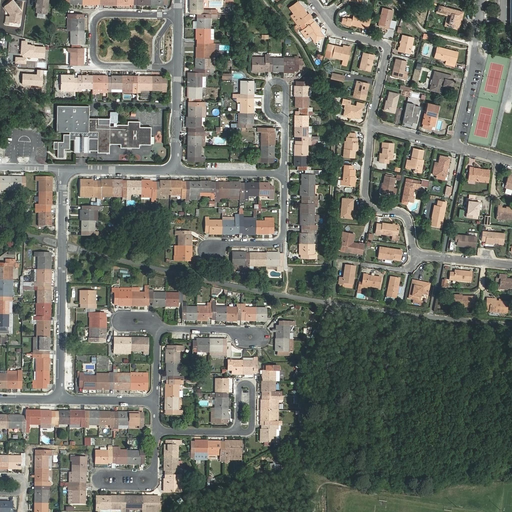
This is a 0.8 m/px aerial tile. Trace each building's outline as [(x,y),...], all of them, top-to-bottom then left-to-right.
[(47,0),(37,0),(36,12),(46,13),(47,0)] [(200,14),(211,14),(211,10),(203,10),(203,0),(189,0),(190,10),(191,10),(193,10),(193,14),(198,14),(200,14)] [(10,15),(9,22),(19,23),(21,12),(13,1),(11,1),(5,6),(5,7),(10,15)] [(299,21),(302,25),(303,24),(311,18),(312,17),(309,14),(308,15),(298,2),(289,8),(293,13),(299,21)] [(463,12),(439,5),(437,11),(451,15),(447,27),(452,28),(453,25),(458,26),(461,18),(462,18),(463,12)] [(383,8),(379,25),(394,29),(396,21),(391,20),(393,10),(383,8)] [(299,21),(293,13),(290,16),(296,23),(299,21)] [(84,14),(68,14),(68,31),(71,31),(84,31),(84,14)] [(200,14),(200,17),(198,17),(197,17),(197,21),(197,28),(211,28),(211,18),(219,18),(219,14),(217,14),(211,14),(200,14)] [(351,25),(368,29),(370,18),(354,14),(352,19),(347,18),(346,25),(351,26),(351,25)] [(311,18),(303,24),(302,25),(300,26),(308,37),(310,36),(315,43),(323,37),(317,28),(319,27),(315,21),(314,22),(311,18)] [(197,39),(198,39),(200,39),(200,43),(213,43),(214,39),(210,39),(211,28),(197,28),(197,39)] [(84,31),(71,31),(71,44),(68,44),(68,48),(81,48),(81,44),(84,44),(84,31)] [(403,35),(399,51),(410,54),(414,37),(403,35)] [(200,47),(198,47),(197,47),(197,58),(210,58),(213,58),(214,58),(215,43),(213,43),(200,43),(200,47)] [(342,65),(347,66),(351,50),(335,46),(332,57),(340,59),(343,60),(342,65)] [(81,48),(68,48),(68,52),(71,52),(70,65),(84,65),(84,52),(81,52),(81,48)] [(439,48),(437,58),(447,60),(446,64),(454,66),(455,62),(453,62),(456,52),(439,48)] [(363,52),(359,69),(370,71),(374,55),(363,52)] [(269,58),(269,55),(252,54),(252,71),(266,71),(266,68),(269,68),(269,58)] [(284,58),(284,56),(280,56),(280,58),(269,58),(269,68),(273,68),(273,71),(283,71),(284,58)] [(283,71),(298,72),(298,65),(302,65),(302,59),(298,59),(299,56),(295,56),(295,58),(284,58),(283,71)] [(209,72),(213,73),(213,69),(210,69),(210,58),(197,58),(197,68),(200,68),(200,72),(209,72)] [(396,59),(392,76),(402,79),(407,61),(396,59)] [(205,75),(209,75),(209,72),(200,72),(196,72),(194,72),(192,72),(192,76),(189,76),(189,87),(202,87),(202,77),(205,77),(205,75)] [(452,76),(435,72),(430,90),(441,93),(443,86),(452,88),(454,81),(451,80),(452,76)] [(61,75),(61,88),(78,88),(78,78),(74,78),(74,75),(61,75)] [(78,91),(82,91),(82,88),(93,89),(93,75),(82,75),(82,78),(78,78),(78,88),(78,91)] [(107,92),(107,91),(108,79),(104,79),(104,76),(93,75),(93,89),(93,92),(107,92)] [(107,91),(111,91),(111,89),(122,89),(122,76),(112,76),(112,79),(108,79),(107,91)] [(137,79),(133,79),(133,76),(122,76),(122,89),(137,89),(137,88),(137,79)] [(141,89),(151,89),(152,76),(141,76),(141,79),(137,79),(137,88),(141,88),(141,89)] [(162,91),(166,91),(166,79),(162,79),(162,76),(152,76),(151,89),(163,90),(162,91)] [(295,96),(309,97),(309,86),(312,86),(312,82),(311,82),(311,77),(304,77),(304,82),(299,82),(299,86),(297,85),(296,85),(295,96)] [(250,94),(254,94),(254,81),(241,81),(240,94),(238,94),(237,98),(250,98),(250,94)] [(369,84),(359,82),(356,97),(365,99),(369,84)] [(192,101),(201,102),(201,98),(202,98),(202,87),(189,87),(189,98),(192,98),(192,101)] [(399,94),(389,92),(387,101),(386,101),(384,110),(395,113),(399,94)] [(309,97),(295,96),(295,107),(296,107),(299,107),(299,111),(312,111),(312,108),(309,107),(309,97)] [(240,113),(253,113),(254,102),(250,102),(250,98),(237,98),(237,102),(240,102),(240,103),(240,113)] [(364,104),(357,103),(356,107),(349,105),(350,101),(344,99),(342,104),(345,105),(344,108),(345,109),(344,116),(352,118),(352,116),(359,118),(362,107),(363,108),(364,104)] [(205,105),(208,106),(208,102),(201,102),(192,101),(192,105),(188,105),(188,116),(202,117),(205,117),(205,105)] [(423,124),(423,127),(431,129),(434,116),(436,116),(438,106),(428,103),(425,114),(422,124),(423,124)] [(69,132),(69,135),(64,135),(64,143),(54,142),(54,148),(58,149),(58,157),(63,157),(64,148),(69,149),(69,139),(76,139),(76,137),(89,137),(88,150),(98,150),(98,152),(109,152),(109,144),(121,144),(121,147),(139,148),(139,144),(151,144),(151,127),(139,127),(139,122),(128,121),(128,125),(116,125),(116,126),(109,126),(109,119),(89,118),(89,106),(57,106),(57,131),(69,132)] [(298,115),(296,115),(295,115),(295,126),(308,126),(308,115),(312,115),(312,111),(299,111),(298,115)] [(238,113),(237,113),(237,127),(250,128),(250,124),(253,124),(253,113),(240,113),(238,113)] [(191,131),(205,131),(205,127),(201,127),(202,117),(188,116),(188,127),(189,127),(191,127),(191,131)] [(405,118),(404,126),(411,128),(413,119),(405,118)] [(295,126),(295,137),(296,137),(298,137),(298,140),(312,141),(319,141),(319,137),(308,137),(308,126),(295,126)] [(258,132),(261,132),(261,145),(274,145),(275,131),(272,131),(272,128),(258,128),(258,132)] [(191,135),(189,135),(188,135),(188,146),(201,146),(205,146),(205,135),(205,131),(191,131),(191,135)] [(345,141),(344,157),(354,157),(355,150),(356,150),(357,139),(355,139),(356,134),(347,133),(346,141),(345,141)] [(76,152),(88,152),(88,150),(89,137),(76,137),(76,139),(76,152)] [(298,144),(296,144),(295,144),(295,155),(308,155),(308,145),(312,145),(312,141),(298,140),(298,144)] [(383,143),(382,158),(380,158),(379,162),(389,163),(389,159),(392,159),(394,144),(383,143)] [(261,157),(258,157),(258,162),(274,162),(274,145),(261,145),(261,157)] [(205,157),(201,157),(201,146),(188,146),(188,156),(191,157),(191,160),(205,161),(205,157)] [(407,160),(406,168),(410,169),(410,167),(414,168),(414,171),(421,172),(423,161),(421,160),(423,151),(414,149),(411,161),(407,160)] [(308,155),(295,155),(294,166),(298,166),(298,170),(306,170),(311,170),(311,166),(308,166),(308,155)] [(435,176),(436,175),(446,177),(451,157),(440,155),(437,167),(434,166),(432,175),(435,176)] [(343,185),(353,186),(354,177),(355,177),(355,170),(353,170),(353,166),(345,165),(343,185)] [(468,180),(489,182),(490,171),(480,170),(480,168),(470,167),(468,180)] [(321,174),(321,170),(311,170),(306,170),(306,174),(302,174),(302,184),(315,185),(315,174),(321,174)] [(0,189),(10,190),(10,177),(0,176),(0,189)] [(384,183),(382,192),(395,195),(396,189),(393,188),(395,178),(385,176),(383,183),(384,183)] [(10,177),(10,190),(21,190),(21,193),(25,193),(25,180),(21,180),(21,177),(10,177)] [(49,177),(40,177),(40,181),(39,181),(39,192),(52,192),(52,181),(49,181),(49,177)] [(80,180),(80,193),(93,194),(93,197),(97,197),(97,196),(97,194),(97,184),(94,184),(94,181),(94,180),(80,180)] [(97,196),(101,197),(112,197),(112,194),(112,181),(101,180),(101,181),(101,184),(97,184),(97,194),(97,196)] [(123,194),(123,199),(127,200),(127,184),(123,184),(123,182),(123,181),(112,181),(112,194),(123,194)] [(127,184),(127,200),(130,200),(130,194),(141,194),(142,181),(131,181),(131,182),(131,184),(127,184)] [(141,194),(141,197),(152,197),(152,203),(156,203),(156,198),(156,185),(152,184),(153,182),(153,181),(142,181),(141,194)] [(156,185),(156,198),(160,198),(160,195),(171,195),(171,182),(160,181),(160,182),(160,185),(156,185)] [(407,201),(413,203),(414,196),(413,196),(414,189),(419,190),(421,184),(406,181),(402,200),(402,202),(403,203),(405,204),(407,203),(407,201)] [(171,182),(171,195),(181,195),(181,198),(185,198),(185,197),(186,185),(182,185),(182,182),(171,182)] [(185,197),(189,197),(196,198),(196,199),(200,199),(200,195),(200,182),(190,182),(190,183),(190,185),(186,185),(185,197)] [(211,195),(211,202),(215,202),(215,185),(211,185),(211,183),(211,182),(200,182),(200,195),(211,195)] [(215,185),(215,202),(219,202),(219,199),(219,196),(230,196),(230,182),(219,182),(219,183),(219,186),(215,185)] [(240,201),(244,201),(245,186),(241,186),(241,183),(230,182),(230,196),(230,199),(240,200),(240,201)] [(245,186),(244,201),(249,202),(249,196),(259,196),(259,183),(248,183),(248,186),(245,186)] [(259,183),(259,196),(270,196),(269,199),(274,199),(274,186),(270,186),(270,183),(259,183)] [(302,184),(301,195),(302,195),(305,195),(305,199),(318,200),(318,195),(315,195),(315,185),(302,184)] [(52,192),(39,192),(39,205),(36,205),(35,209),(49,209),(49,205),(51,205),(52,205),(52,192)] [(468,201),(467,217),(477,218),(479,202),(475,202),(475,199),(467,198),(466,201),(468,201)] [(318,204),(318,200),(305,199),(305,203),(302,203),(301,203),(301,214),(314,214),(315,207),(315,203),(318,204)] [(343,199),(341,217),(352,218),(353,218),(354,214),(352,214),(353,200),(343,199)] [(438,200),(437,205),(434,205),(432,218),(434,218),(432,226),(441,228),(446,202),(438,200)] [(511,207),(508,207),(508,208),(502,207),(502,205),(498,205),(496,218),(507,219),(511,219),(511,207)] [(95,209),(98,209),(103,210),(103,206),(101,206),(97,206),(85,206),(85,210),(83,210),(82,210),(82,221),(95,221),(95,209)] [(243,231),(243,233),(243,234),(256,234),(256,221),(257,208),(254,208),(254,218),(243,218),(243,208),(240,208),(240,211),(239,218),(239,231),(243,231)] [(39,213),(39,226),(52,226),(52,213),(51,213),(49,213),(49,209),(35,209),(35,213),(39,213)] [(317,229),(317,225),(314,225),(314,218),(314,214),(301,214),(301,225),(304,225),(304,229),(317,229)] [(239,231),(239,218),(235,218),(222,217),(222,220),(222,234),(235,234),(235,233),(235,231),(239,231)] [(256,234),(269,234),(269,233),(269,231),(273,231),(274,218),(269,218),(269,221),(265,221),(256,221),(256,234)] [(209,230),(209,233),(222,234),(222,220),(209,220),(205,220),(205,230),(209,230)] [(85,235),(98,236),(98,232),(95,232),(95,221),(82,221),(82,231),(85,232),(85,235)] [(400,237),(398,236),(399,225),(382,223),(382,224),(377,224),(375,234),(381,235),(381,234),(392,235),(391,239),(399,240),(400,237)] [(317,233),(317,229),(304,229),(304,233),(301,232),(301,243),(314,244),(314,233),(317,233)] [(192,235),(191,235),(188,235),(188,231),(175,231),(175,235),(178,235),(178,246),(192,246),(192,235)] [(482,240),(486,240),(485,243),(493,244),(493,243),(498,243),(498,244),(504,244),(504,234),(483,231),(482,240)] [(343,241),(351,242),(352,238),(350,238),(351,233),(344,232),(342,240),(343,241)] [(457,246),(476,248),(477,237),(456,235),(455,239),(457,239),(457,246)] [(359,243),(359,244),(353,243),(351,242),(343,241),(340,251),(348,252),(362,254),(364,244),(359,243)] [(304,254),(304,258),(316,258),(316,254),(314,254),(314,244),(301,243),(300,254),(301,254),(304,254)] [(192,246),(178,246),(178,256),(175,256),(175,260),(188,261),(188,257),(191,257),(192,246)] [(400,258),(401,250),(380,247),(379,258),(393,260),(393,257),(400,258)] [(38,257),(38,270),(51,270),(51,257),(48,257),(48,252),(39,252),(39,257),(38,257)] [(246,253),(233,253),(233,261),(233,269),(243,269),(245,269),(245,271),(245,281),(249,282),(250,269),(250,256),(246,256),(246,254),(246,253)] [(253,269),(254,266),(267,266),(267,253),(254,253),(254,254),(254,256),(250,256),(250,269),(253,269)] [(279,267),(279,271),(284,271),(284,257),(280,257),(280,254),(280,253),(267,253),(267,266),(279,267)] [(6,263),(0,262),(0,280),(13,280),(13,267),(14,267),(14,263),(16,263),(16,260),(6,259),(6,263)] [(353,285),(356,266),(345,265),(343,278),(340,277),(338,284),(342,285),(343,283),(353,285)] [(48,287),(48,282),(51,282),(51,270),(38,270),(38,282),(24,282),(24,286),(30,286),(48,287)] [(455,273),(451,272),(450,280),(471,282),(471,272),(462,271),(462,272),(455,272),(455,273)] [(367,286),(380,288),(381,277),(363,275),(361,288),(367,289),(367,286)] [(386,297),(396,299),(398,286),(400,278),(390,276),(386,297)] [(500,283),(500,289),(507,290),(508,288),(511,288),(511,279),(506,279),(499,278),(499,279),(496,279),(496,282),(500,283)] [(12,292),(13,280),(0,280),(0,296),(12,297),(15,297),(15,293),(12,292)] [(419,302),(421,293),(428,295),(430,284),(413,280),(409,298),(414,299),(413,304),(419,305),(419,302)] [(132,305),(149,305),(149,291),(149,289),(149,285),(145,285),(145,292),(132,292),(132,305)] [(38,290),(37,303),(50,304),(51,291),(47,290),(48,287),(30,286),(30,290),(38,290)] [(119,305),(132,305),(132,292),(119,292),(119,288),(115,288),(115,301),(119,301),(119,305)] [(152,305),(166,306),(166,292),(153,292),(153,290),(149,289),(149,291),(149,302),(152,302),(152,305)] [(80,290),(80,304),(83,304),(83,308),(97,309),(97,304),(96,304),(96,290),(80,290)] [(179,293),(166,292),(166,306),(179,306),(179,293)] [(461,295),(454,295),(454,305),(460,305),(460,307),(473,307),(473,297),(461,296),(461,295)] [(12,301),(12,297),(0,296),(0,313),(9,314),(9,301),(12,301)] [(487,303),(490,303),(490,312),(506,313),(507,302),(502,301),(502,299),(499,299),(499,301),(487,300),(487,303)] [(216,301),(212,301),(212,302),(212,317),(215,317),(215,320),(226,320),(227,307),(216,307),(216,301)] [(207,307),(197,307),(197,320),(208,320),(208,317),(212,317),(212,302),(207,302),(207,307)] [(31,320),(33,320),(34,320),(47,321),(47,316),(50,316),(50,304),(37,303),(37,316),(33,316),(32,315),(31,315),(31,320)] [(182,320),(197,320),(197,307),(186,306),(186,303),(182,303),(182,320)] [(245,304),(241,304),(241,307),(241,317),(245,317),(245,321),(256,321),(256,308),(245,307),(245,304)] [(237,317),(241,317),(241,307),(227,307),(226,320),(237,320),(237,317)] [(267,308),(256,308),(256,321),(267,321),(267,318),(271,318),(271,309),(267,309),(267,308)] [(0,333),(9,333),(9,314),(0,313),(0,333)] [(93,317),(92,328),(106,328),(106,313),(89,313),(89,317),(93,317)] [(37,337),(50,338),(50,324),(47,324),(47,321),(34,320),(34,324),(37,324),(37,337)] [(276,325),(276,338),(289,338),(289,325),(295,326),(295,321),(279,321),(278,325),(276,325)] [(105,343),(106,328),(92,328),(92,338),(89,338),(89,342),(105,343)] [(34,337),(33,354),(47,354),(47,351),(50,351),(50,338),(37,337),(34,337)] [(113,353),(131,354),(131,351),(131,338),(118,337),(118,341),(114,341),(113,353)] [(144,338),(131,338),(131,351),(143,351),(143,354),(148,354),(148,341),(144,341),(144,338)] [(289,352),(289,338),(276,338),(276,351),(280,352),(279,355),(293,356),(293,352),(289,352)] [(197,352),(210,352),(210,339),(197,339),(196,341),(193,341),(192,357),(197,357),(197,352)] [(227,339),(210,339),(210,352),(210,355),(227,355),(227,339)] [(167,349),(166,363),(180,363),(180,351),(181,351),(181,346),(169,346),(169,349),(167,349)] [(33,354),(33,358),(36,358),(36,371),(50,371),(50,358),(47,358),(47,354),(33,354)] [(254,360),(243,360),(243,373),(253,374),(254,371),(258,371),(258,358),(254,358),(254,360)] [(232,373),(243,373),(243,360),(228,360),(228,370),(232,370),(232,373)] [(169,376),(169,380),(179,380),(180,363),(166,363),(166,376),(169,376)] [(262,370),(262,381),(276,381),(276,371),(279,371),(279,366),(266,366),(266,370),(262,370)] [(7,388),(18,388),(18,385),(22,385),(22,371),(18,371),(18,374),(7,374),(7,388)] [(50,384),(50,371),(36,371),(36,380),(33,380),(33,388),(46,388),(46,384),(50,384)] [(96,389),(113,389),(114,373),(109,373),(109,376),(97,376),(96,389)] [(130,390),(130,376),(130,373),(114,373),(113,389),(130,390)] [(83,389),(96,389),(97,376),(90,376),(79,376),(79,385),(83,385),(83,389)] [(130,376),(130,390),(143,390),(143,386),(147,387),(147,378),(143,378),(143,376),(130,376)] [(215,378),(215,393),(225,393),(225,390),(228,390),(229,379),(215,378)] [(166,384),(166,397),(179,397),(179,380),(169,380),(169,384),(166,384)] [(265,392),(265,396),(282,396),(283,391),(275,391),(276,381),(262,381),(262,392),(265,392)] [(225,397),(225,393),(215,393),(210,393),(210,397),(215,397),(215,408),(228,408),(228,397),(225,397)] [(262,399),(261,410),(278,411),(279,400),(282,400),(282,396),(265,396),(265,399),(262,399)] [(183,410),(179,410),(179,397),(166,397),(165,410),(168,410),(168,414),(182,414),(183,410)] [(225,419),(228,419),(228,408),(215,408),(212,408),(211,422),(225,423),(225,419)] [(30,424),(40,424),(41,410),(26,410),(25,432),(29,432),(30,424)] [(51,427),(55,428),(55,414),(51,414),(51,411),(41,410),(40,424),(40,428),(51,427)] [(264,425),(278,425),(278,411),(261,410),(261,421),(264,421),(264,425)] [(59,424),(70,424),(70,411),(59,411),(59,414),(55,414),(55,428),(59,428),(59,424)] [(81,428),(85,428),(85,414),(81,414),(81,411),(70,411),(70,424),(81,424),(81,428)] [(88,425),(99,425),(99,412),(88,411),(88,414),(85,414),(85,428),(88,428),(88,425)] [(99,425),(114,425),(114,415),(110,415),(110,412),(99,412),(99,425)] [(114,425),(128,425),(129,412),(118,412),(118,415),(114,415),(114,425)] [(140,412),(129,412),(128,425),(144,426),(144,414),(140,414),(140,412)] [(0,428),(9,428),(9,415),(0,414),(0,428)] [(22,432),(25,432),(25,419),(22,419),(22,415),(9,415),(9,428),(22,429),(22,432)] [(264,429),(261,429),(261,442),(278,442),(279,438),(276,438),(276,429),(279,429),(279,425),(278,425),(264,425),(264,429)] [(165,445),(164,457),(179,457),(179,445),(182,445),(182,441),(169,441),(169,445),(165,445)] [(208,455),(208,441),(194,441),(194,444),(191,444),(190,457),(194,457),(194,460),(207,460),(208,455)] [(224,462),(225,444),(221,444),(221,441),(208,441),(208,455),(220,455),(219,462),(224,462)] [(229,460),(242,460),(242,441),(228,441),(228,444),(225,444),(224,462),(224,463),(229,463),(229,460)] [(108,460),(112,460),(112,447),(108,447),(108,450),(95,450),(95,463),(108,464),(108,460)] [(120,447),(112,447),(112,460),(116,460),(116,464),(127,464),(127,451),(120,450),(120,447)] [(140,461),(144,461),(144,447),(139,447),(140,451),(127,451),(127,464),(140,464),(140,461)] [(35,456),(35,469),(48,469),(48,456),(52,456),(52,454),(52,450),(35,450),(35,456)] [(21,466),(25,466),(25,453),(21,453),(21,455),(9,455),(9,469),(21,469),(21,466)] [(0,468),(9,469),(9,455),(0,455),(0,468)] [(72,472),(86,472),(86,458),(75,458),(75,455),(71,455),(71,461),(72,461),(72,472)] [(178,470),(179,457),(164,457),(164,471),(168,471),(168,474),(178,474),(178,470)] [(38,486),(50,486),(51,486),(51,482),(48,482),(48,469),(35,469),(35,482),(38,482),(38,486)] [(68,482),(68,487),(82,487),(83,483),(86,483),(86,472),(72,472),(69,472),(69,482),(68,482)] [(178,478),(178,474),(168,474),(168,478),(164,478),(164,492),(178,492),(178,478)] [(35,489),(35,502),(48,502),(48,489),(50,489),(50,486),(38,486),(38,489),(35,489)] [(82,491),(82,487),(68,487),(68,491),(69,491),(68,504),(85,504),(86,491),(82,491)] [(98,496),(98,498),(96,498),(96,511),(100,511),(100,509),(111,509),(111,496),(98,496)] [(120,511),(125,511),(126,498),(121,498),(122,496),(111,496),(111,509),(121,509),(120,511)] [(142,510),(143,496),(129,496),(129,498),(126,498),(125,511),(129,511),(129,509),(142,510)] [(159,511),(159,499),(155,499),(155,496),(143,496),(142,510),(142,511),(159,511)] [(0,511),(13,511),(13,504),(9,504),(9,501),(0,500),(0,511)] [(35,502),(34,511),(47,511),(48,502),(35,502)]
